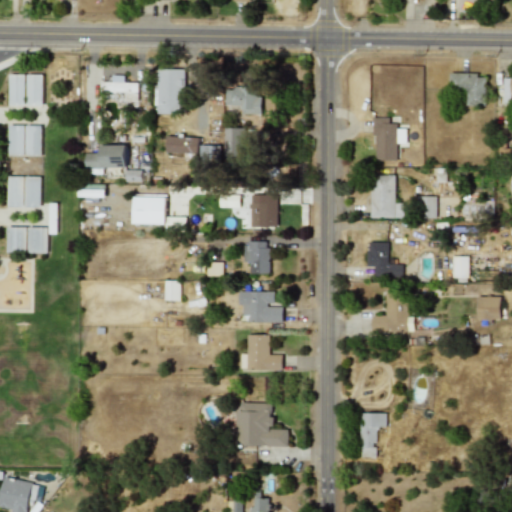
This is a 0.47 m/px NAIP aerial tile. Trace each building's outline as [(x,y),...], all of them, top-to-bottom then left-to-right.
[(183,114),(184,70),(156,70),(156,114),(183,114)] [(485,105),(485,78),(477,77),(477,73),(449,72),(449,89),(466,90),(466,105),(485,105)] [(24,105),(25,75),(9,74),(8,104),(24,105)] [(42,105),(42,75),(26,75),(26,105),(42,105)] [(137,83),(123,82),(124,76),(111,75),(111,82),(100,81),(100,92),(124,92),(123,101),(137,101),(137,83)] [(502,101),(511,101),(511,76),(503,76),(502,101)] [(261,114),(260,96),(256,96),(255,86),(224,87),(225,106),(240,106),(240,114),(261,114)] [(406,143),(405,126),(389,126),(389,117),(373,118),(374,160),(396,160),(396,143),(406,143)] [(41,125),(8,125),(8,156),(41,156),(41,125)] [(224,156),(244,156),(243,128),(223,128),(224,156)] [(198,137),(166,136),(165,152),(197,153),(198,137)] [(126,145),(100,144),(100,153),(84,153),(84,168),(125,169),(126,145)] [(219,145),(199,145),(199,159),(219,159),(219,145)] [(140,181),(140,171),(126,171),(126,181),(140,181)] [(394,175),(370,175),(371,218),(403,217),(402,203),(394,203),(394,175)] [(7,206),(40,207),(40,177),(7,176),(7,206)] [(250,227),(269,227),(269,195),(251,194),(250,227)] [(165,195),(133,195),(133,223),(165,224),(165,231),(185,231),(185,217),(165,216),(165,195)] [(435,218),(436,196),(422,196),(421,218),(435,218)] [(57,234),(57,204),(49,204),(49,234),(57,234)] [(26,227),(6,227),(6,252),(26,252),(26,227)] [(47,253),(48,227),(27,227),(27,253),(47,253)] [(268,274),(269,242),(245,241),(245,263),(249,263),(249,273),(268,274)] [(388,243),(367,242),(366,266),(374,267),(373,277),(401,278),(402,264),(387,264),(388,243)] [(467,278),(468,257),(452,256),(452,277),(467,278)] [(164,300),(179,300),(180,281),(164,281),(164,300)] [(282,305),(274,305),(274,291),(238,291),(237,305),(242,305),(241,315),(247,316),(247,322),(282,322),(282,305)] [(385,316),(372,315),(371,332),(413,333),(413,317),(407,317),(408,292),(385,291),(385,316)] [(500,296),(477,297),(477,320),(500,320),(500,296)] [(268,335),(246,334),(246,370),(281,371),(282,355),(268,354),(268,335)] [(273,429),(273,417),(271,417),(271,403),(236,403),(235,445),(287,446),(287,429),(273,429)] [(385,413),(360,413),(359,457),(375,457),(376,427),(385,427),(385,413)] [(0,489),(0,507),(11,509),(10,511),(29,511),(35,483),(2,478),(0,489)] [(268,511),(268,496),(255,496),(255,507),(249,507),(249,511),(268,511)] [(240,511),(241,500),(229,499),(228,511),(240,511)]
